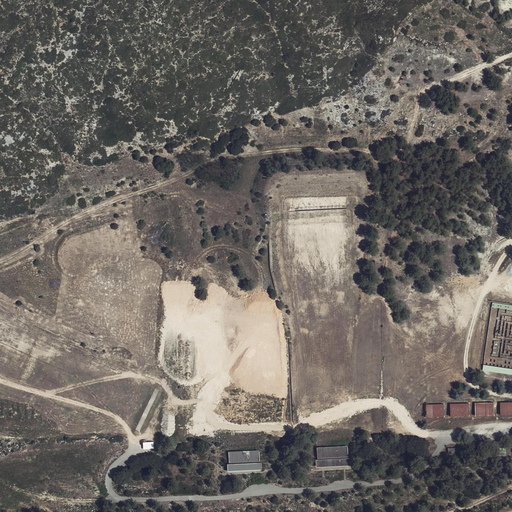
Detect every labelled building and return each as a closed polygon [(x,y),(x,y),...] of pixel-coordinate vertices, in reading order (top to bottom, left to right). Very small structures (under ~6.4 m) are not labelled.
[(511,298),(493,297),(487,348),(511,350),(511,298)] [(483,364),(482,371),(511,373),(511,363),(507,363),(507,367),(483,364)] [(496,401),(478,402),(478,411),(495,411),(496,401)] [(511,401),(504,401),(503,411),(511,411),(511,401)] [(468,402),(453,403),(453,413),(468,413),(468,402)] [(445,414),(446,404),(430,403),(429,414),(445,414)] [(348,454),(348,444),(321,445),(315,455),(318,464),(352,463),(355,458),(348,454)] [(495,444),(480,444),(479,452),(495,452),(495,444)] [(263,461),(262,450),(231,450),(231,457),(227,463),(228,471),(269,469),(268,465),(263,461)]
